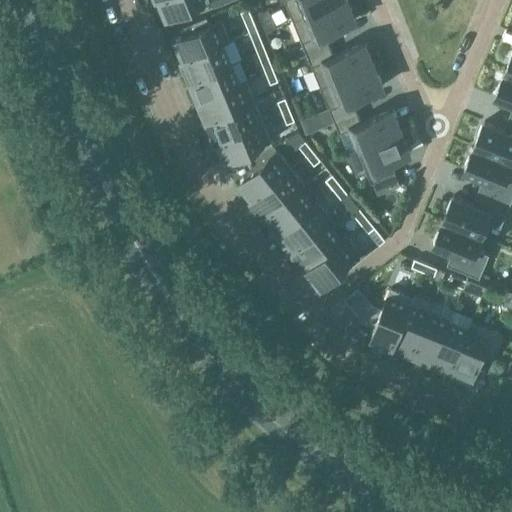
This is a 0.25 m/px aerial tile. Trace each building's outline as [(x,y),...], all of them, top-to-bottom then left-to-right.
[(205,1),(204,0),(161,0),(168,16),(205,1)] [(284,0),(293,20),(341,0),(284,0)] [(343,0),(341,0),(293,20),(306,53),(329,44),(324,33),(352,21),(343,0)] [(267,9),(258,13),(266,31),(275,28),(267,9)] [(177,38),(185,59),(229,41),(220,20),(209,24),(206,16),(181,27),(184,35),(177,38)] [(257,29),(252,18),(245,21),(249,32),(257,29)] [(262,40),(257,29),(249,32),(254,43),(262,40)] [(231,63),(223,44),(229,41),(185,59),(193,79),(231,63)] [(329,44),(306,53),(320,87),(371,66),(362,44),(333,56),(329,44)] [(273,69),(269,58),(261,61),(266,72),(273,69)] [(238,82),(231,63),(193,79),(202,99),(246,81),(245,80),(238,82)] [(371,66),(320,87),(334,120),(356,111),(352,99),(380,88),(371,66)] [(278,80),(273,69),(266,72),(270,83),(278,80)] [(511,75),(505,72),(495,96),(511,103),(511,75)] [(254,101),(246,81),(202,99),(210,119),(254,101)] [(257,97),(261,108),(275,102),(271,92),(257,97)] [(290,109),(285,98),(277,101),(282,112),(290,109)] [(262,120),(254,101),(210,119),(218,138),(262,120)] [(294,120),(290,109),(282,112),(287,123),(294,120)] [(348,153),(398,132),(389,110),(361,122),(356,111),(334,120),(339,133),(349,129),(357,148),(347,152),(348,153)] [(271,141),(262,120),(218,138),(227,159),(271,141)] [(484,122),(474,146),(511,161),(511,127),(510,132),(484,122)] [(398,132),(348,153),(357,175),(366,171),(371,182),(395,173),(390,161),(407,154),(398,132)] [(313,150),(305,141),(298,146),(306,155),(313,150)] [(510,204),(511,198),(511,177),(511,173),(511,161),(474,146),(464,170),(490,181),(484,194),(510,204)] [(254,197),(291,168),(277,150),(240,180),(254,197)] [(320,159),(313,150),(306,155),(314,165),(320,159)] [(254,197),(268,214),(299,189),(300,190),(305,185),(291,168),(254,197)] [(340,184),(332,174),(326,179),(333,189),(340,184)] [(347,193),(340,184),(333,189),(341,198),(347,193)] [(268,214),(281,231),(313,206),(312,205),(300,190),(299,189),(268,214)] [(510,204),(484,194),(479,206),(453,195),(443,220),(486,237),(491,224),(500,227),(510,204)] [(281,231),(295,248),(326,223),(327,223),(332,219),(318,200),(312,205),(313,206),(281,231)] [(367,217),(359,208),(353,213),(360,223),(367,217)] [(374,227),(367,217),(360,223),(368,232),(374,227)] [(479,278),(489,254),(480,251),(486,237),(443,220),(433,244),(459,254),(454,267),(477,277),(479,278)] [(295,248),(309,265),(340,239),(339,239),(327,223),(326,223),(295,248)] [(345,234),(339,239),(340,239),(309,265),(323,282),(360,253),(345,234)] [(414,259),(411,266),(422,271),(425,263),(414,259)] [(437,268),(425,263),(422,271),(434,276),(437,268)] [(451,283),(462,287),(465,280),(454,275),(451,283)] [(479,278),(477,277),(471,291),(482,295),(488,281),(479,278)] [(393,341),(411,297),(390,288),(381,309),(374,326),(372,332),(393,341)] [(413,349),(428,312),(409,304),(412,297),(411,297),(393,341),(413,349)] [(364,322),(374,326),(381,309),(372,305),(359,316),(364,322)] [(433,357),(448,320),(428,312),(413,349),(433,357)] [(453,366),(471,322),(470,322),(467,328),(448,320),(433,357),(453,366)] [(503,335),(471,322),(453,366),(474,374),(482,355),(493,359),(503,335)]
